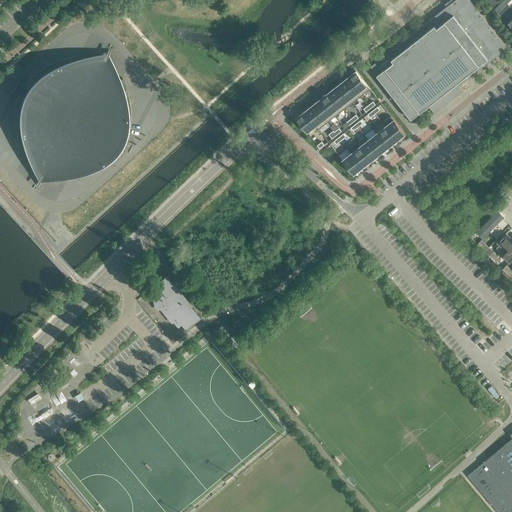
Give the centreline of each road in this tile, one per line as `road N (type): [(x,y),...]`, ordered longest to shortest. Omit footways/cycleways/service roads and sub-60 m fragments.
road 1 (unclassified): [(0,159),(57,210),(78,202),(155,131),(164,112),(160,94),(104,34),(87,27),(66,35),(0,96)]
road 2 (residential): [(0,389),(251,135)]
road 3 (residential): [(511,95),(368,213)]
